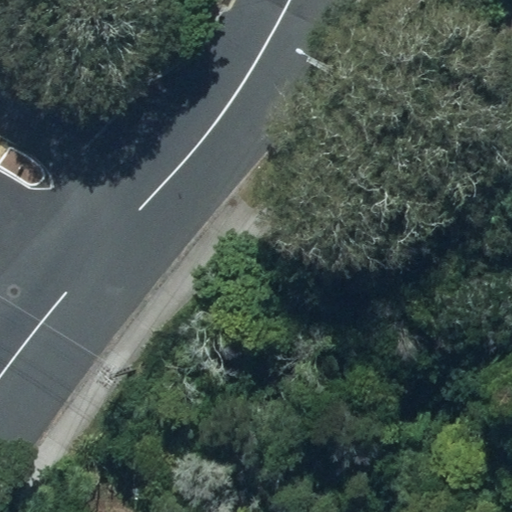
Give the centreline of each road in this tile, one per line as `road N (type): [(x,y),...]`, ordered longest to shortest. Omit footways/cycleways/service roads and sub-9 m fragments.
road 1 (tertiary): [(292,0),(149,206)]
road 2 (tertiary): [(149,206),(0,394)]
road 3 (residential): [(0,143),(149,206)]
